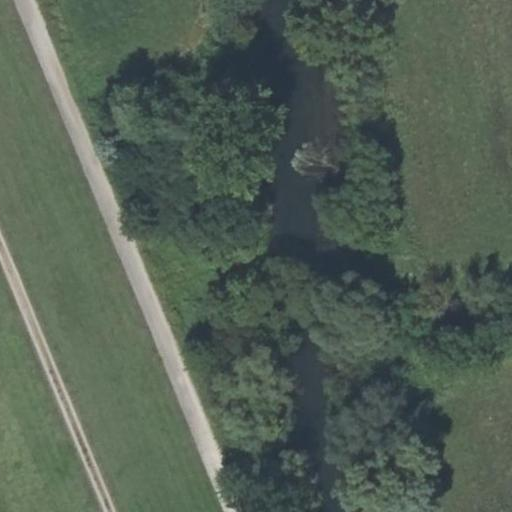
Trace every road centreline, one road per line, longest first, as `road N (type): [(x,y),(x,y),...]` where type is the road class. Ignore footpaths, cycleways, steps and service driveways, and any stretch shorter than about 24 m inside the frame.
road 1 (track): [(232,511),(19,0)]
road 2 (track): [(0,250),(108,511)]
